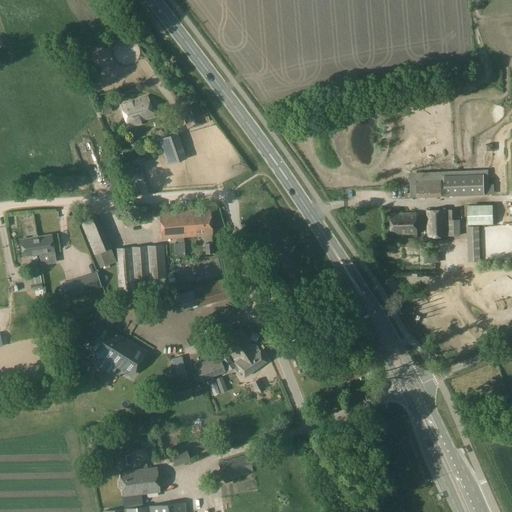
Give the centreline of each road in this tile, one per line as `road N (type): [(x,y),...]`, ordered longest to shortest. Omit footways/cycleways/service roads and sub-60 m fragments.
road 1 (primary): [(345,270),(152,0)]
road 2 (unclassified): [(311,427),(278,354),(226,193)]
road 3 (track): [(0,206),(226,193)]
road 4 (unknown): [(311,427),(193,465),(179,511)]
road 5 (track): [(255,290),(168,322),(149,324),(119,311)]
road 6 (primary): [(477,511),(418,383)]
road 7 (primary): [(403,389),(461,511)]
road 8 (primary): [(418,383),(345,270)]
road 9 (primary): [(345,270),(403,389)]
